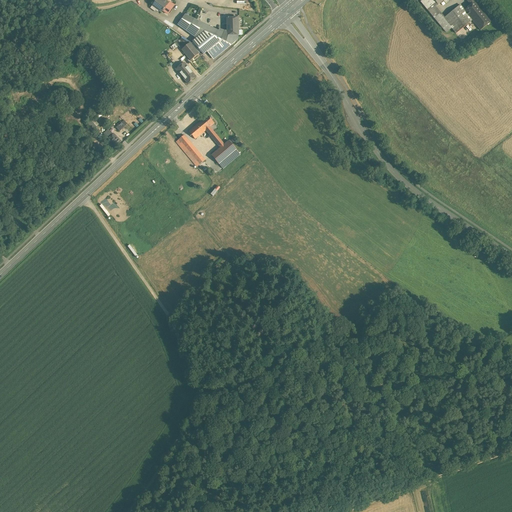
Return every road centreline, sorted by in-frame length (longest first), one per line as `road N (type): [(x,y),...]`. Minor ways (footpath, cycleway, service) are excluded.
road 1 (secondary): [(286,13),(0,274)]
road 2 (track): [(128,511),(202,399),(172,320),(83,197)]
road 3 (secondary): [(286,13),(387,163),(511,255)]
